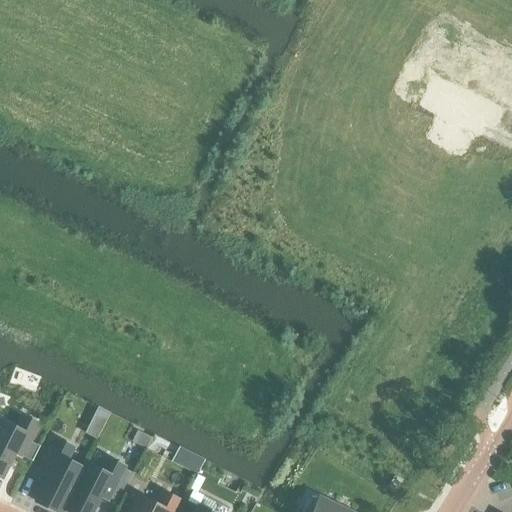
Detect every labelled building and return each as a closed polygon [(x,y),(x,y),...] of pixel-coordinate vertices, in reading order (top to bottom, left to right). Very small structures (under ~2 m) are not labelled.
[(88,430),(100,435),(111,408),(99,403),(88,430)] [(0,420),(0,477),(13,452),(31,461),(38,446),(30,441),(38,424),(20,415),(14,428),(0,420)] [(47,476),(35,501),(56,511),(59,511),(84,463),(81,468),(66,461),(73,448),(55,439),(39,471),(47,476)] [(188,470),(196,474),(203,460),(195,456),(188,470)] [(84,463),(59,511),(60,511),(62,508),(70,511),(89,511),(99,495),(108,499),(124,467),(106,458),(100,471),(84,463)] [(192,490),(186,501),(197,506),(202,495),(192,490)] [(172,511),(178,501),(161,491),(154,504),(138,496),(130,511),(172,511)] [(298,511),(347,511),(318,498),(311,511),(298,511)]
